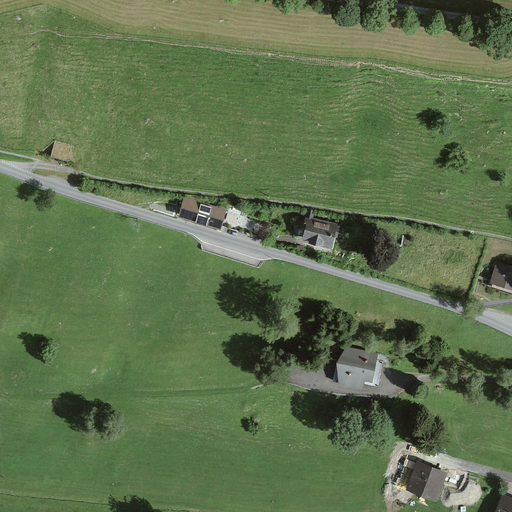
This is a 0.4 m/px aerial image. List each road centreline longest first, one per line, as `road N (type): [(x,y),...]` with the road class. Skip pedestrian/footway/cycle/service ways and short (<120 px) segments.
road 1 (tertiary): [(511,331),(443,302),(0,167)]
road 2 (track): [(344,0),(511,25)]
